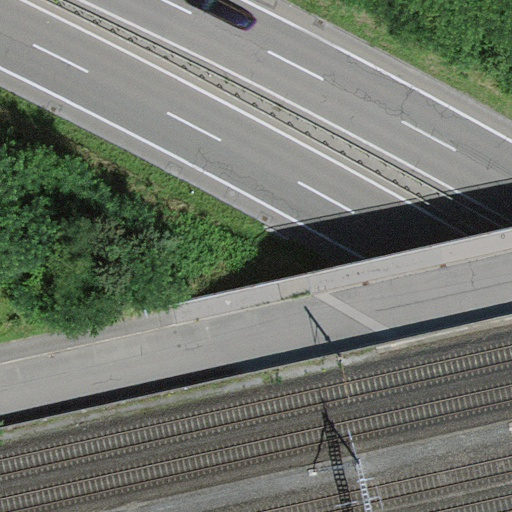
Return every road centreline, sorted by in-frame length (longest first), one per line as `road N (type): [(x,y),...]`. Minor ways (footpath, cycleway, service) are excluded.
road 1 (motorway): [(0,27),(332,187),(511,290)]
road 2 (residential): [(0,385),(511,278)]
road 3 (motorway): [(511,182),(168,0)]
